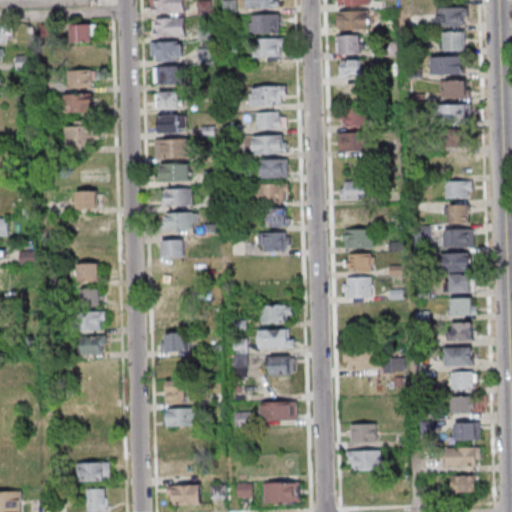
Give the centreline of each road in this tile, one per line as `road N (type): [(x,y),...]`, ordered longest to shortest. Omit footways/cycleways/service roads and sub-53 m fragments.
road 1 (residential): [(139,511),(123,0)]
road 2 (tertiary): [(511,511),(496,0)]
road 3 (residential): [(323,511),(308,0)]
